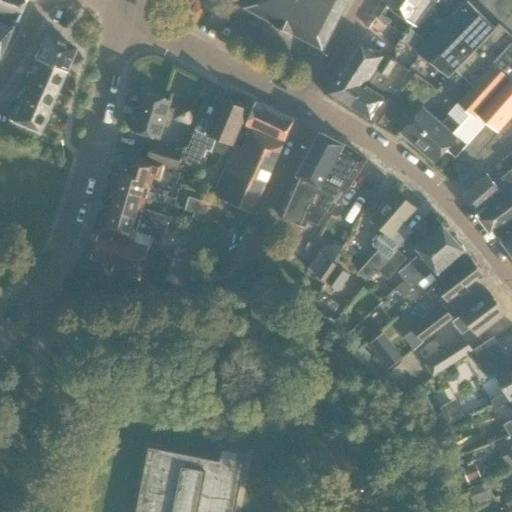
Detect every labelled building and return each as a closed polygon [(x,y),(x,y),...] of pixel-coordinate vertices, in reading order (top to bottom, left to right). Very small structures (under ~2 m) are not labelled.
[(0,0),(0,14),(16,21),(24,0),(0,0)] [(350,0),(249,0),(245,9),(274,24),(273,26),(293,37),(294,35),(324,50),(350,0)] [(418,29),(438,0),(391,0),(387,7),(418,29)] [(498,29),(470,3),(418,54),(449,77),(456,70),(475,87),(461,103),(460,102),(458,104),(475,119),(478,115),(498,133),(511,117),(511,34),(501,25),(498,29)] [(0,41),(4,43),(7,36),(10,34),(11,27),(12,24),(0,19),(0,41)] [(35,58),(64,71),(73,51),(70,46),(45,35),(35,58)] [(386,59),(384,58),(386,56),(361,40),(345,65),(370,81),(377,70),(388,76),(396,63),(387,57),(386,59)] [(396,47),(388,42),(383,49),(392,54),(396,47)] [(56,91),(64,71),(35,58),(26,78),(56,91)] [(398,88),(410,71),(396,63),(388,76),(377,70),(370,81),(345,65),(325,94),(349,109),(369,80),(380,88),(386,79),(398,88)] [(47,111),(56,91),(26,78),(17,98),(47,111)] [(393,96),(398,88),(386,79),(380,88),(369,80),(349,109),(373,124),(391,99),(390,99),(392,95),(393,96)] [(172,101),(145,93),(133,132),(160,140),(172,101)] [(38,131),(47,111),(17,98),(9,119),(38,131)] [(190,144),(188,149),(204,156),(206,151),(212,153),(217,139),(233,146),(248,111),(223,101),(212,127),(199,122),(190,144)] [(276,164),(295,120),(257,103),(246,127),(251,129),(242,149),(276,164)] [(449,115),(441,124),(424,108),(402,133),(436,163),(458,138),(454,135),(462,126),(449,115)] [(9,120),(4,131),(25,140),(30,129),(9,120)] [(297,176),(280,216),(305,228),(306,227),(310,220),(324,227),(332,214),(335,216),(339,216),(343,208),(343,205),(339,203),(359,173),(368,160),(344,144),(320,133),(313,147),(297,176)] [(149,159),(178,169),(183,153),(153,144),(149,159)] [(276,164),(242,149),(235,146),(214,196),(255,214),(276,164)] [(160,179),(164,165),(136,157),(132,170),(120,166),(113,188),(147,199),(164,204),(168,193),(150,187),(153,177),(160,179)] [(511,170),(496,185),(488,176),(466,194),(468,196),(470,201),(474,204),(480,210),(486,205),(487,208),(511,187),(511,170)] [(144,210),(147,199),(113,188),(106,211),(167,230),(170,218),(144,210)] [(511,189),(482,213),(478,216),(494,237),(497,236),(511,224),(511,189)] [(388,259),(397,249),(407,238),(398,230),(416,209),(397,192),(371,220),(383,231),(372,245),(388,259)] [(193,218),(204,222),(211,203),(190,196),(185,209),(195,212),(193,218)] [(163,242),(167,230),(106,211),(100,231),(134,242),(136,234),(163,242)] [(406,280),(454,238),(440,223),(427,235),(428,236),(421,242),(416,248),(423,256),(420,259),(418,257),(400,273),(406,280)] [(511,255),(511,226),(497,237),(511,255)] [(112,271),(141,280),(151,248),(113,237),(112,242),(98,238),(92,258),(114,265),(112,271)] [(453,265),(467,253),(454,238),(406,280),(391,293),(398,302),(432,272),(430,270),(433,267),(440,275),(453,265)] [(388,279),(406,258),(397,249),(388,259),(378,270),(388,279)] [(325,281),(337,264),(319,251),(307,269),(325,281)] [(167,255),(161,278),(173,281),(179,258),(167,255)] [(450,304),(486,277),(471,259),(428,291),(434,299),(437,300),(438,299),(443,296),(450,304)] [(337,264),(325,281),(338,290),(350,272),(337,264)] [(312,299),(320,305),(325,299),(317,293),(312,299)] [(470,326),(477,335),(505,313),(490,294),(464,314),(462,311),(453,317),(462,329),(466,329),(470,326)] [(444,306),(414,329),(423,341),(453,318),(444,306)] [(384,333),(370,344),(389,369),(403,358),(384,333)] [(433,376),(447,367),(474,349),(466,337),(425,364),(433,376)] [(474,351),(490,378),(510,364),(494,337),(474,351)] [(363,345),(353,354),(362,363),(372,355),(363,345)] [(497,409),(511,399),(511,368),(496,378),(502,391),(503,394),(490,402),(494,410),(497,409)] [(444,405),(454,421),(465,414),(456,398),(444,405)] [(151,446),(136,511),(235,511),(248,455),(224,450),(221,462),(151,446)] [(477,464),(464,469),(468,481),(481,477),(477,464)] [(490,496),(485,483),(470,489),(475,502),(490,496)]
